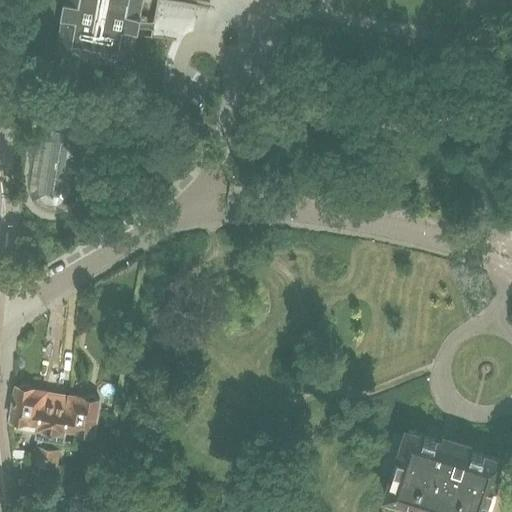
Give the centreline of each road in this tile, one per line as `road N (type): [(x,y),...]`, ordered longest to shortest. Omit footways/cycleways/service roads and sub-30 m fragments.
road 1 (residential): [(0,319),(202,206),(288,206),(503,259)]
road 2 (residential): [(493,323),(457,335),(442,370),(451,396),(472,412),(511,409)]
